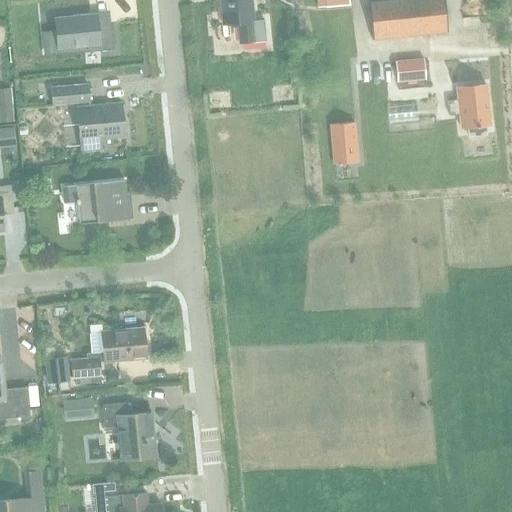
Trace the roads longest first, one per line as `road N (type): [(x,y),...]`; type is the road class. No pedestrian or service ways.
road 1 (unclassified): [(191,269),(163,0)]
road 2 (unclassified): [(213,511),(191,269)]
road 3 (residential): [(0,288),(191,269)]
